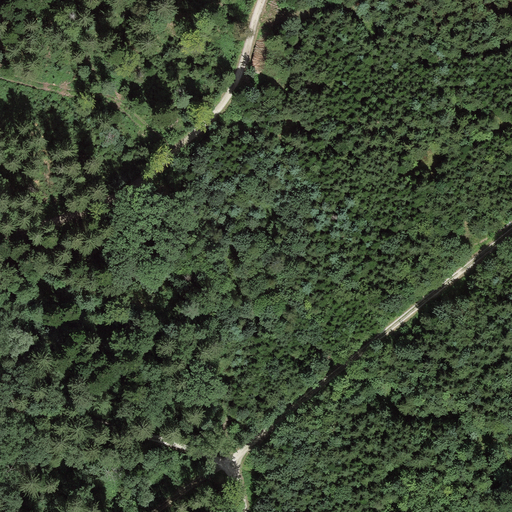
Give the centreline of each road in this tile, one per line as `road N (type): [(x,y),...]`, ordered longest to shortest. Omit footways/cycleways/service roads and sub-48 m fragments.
road 1 (track): [(0,241),(139,181),(216,111),(237,77),(262,0)]
road 2 (track): [(511,231),(234,461)]
road 3 (track): [(234,461),(0,403)]
